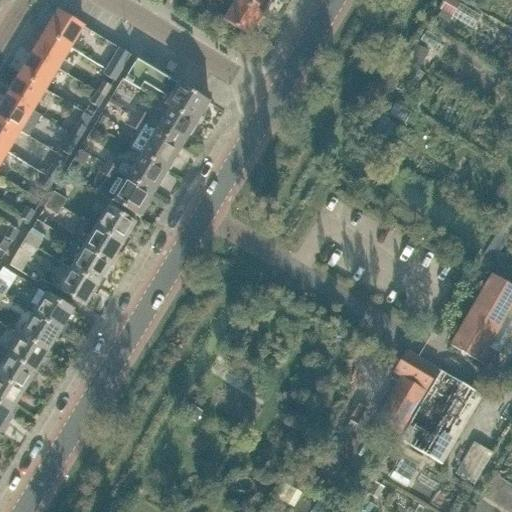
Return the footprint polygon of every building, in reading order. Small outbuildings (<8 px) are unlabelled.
[(250,37),(263,16),(238,0),(225,22),(250,37)] [(263,16),(272,0),(237,0),(238,0),(263,16)] [(478,22),(488,6),(476,0),(443,0),(443,1),(478,22)] [(71,49),(84,27),(59,11),(45,33),(71,49)] [(435,46),(447,37),(436,22),(424,31),(435,46)] [(58,70),(71,49),(45,33),(33,54),(58,70)] [(109,66),(120,73),(130,55),(120,49),(109,66)] [(46,91),(58,70),(33,54),(20,75),(46,91)] [(166,83),(169,79),(137,59),(125,81),(140,90),(145,83),(169,98),(165,105),(171,109),(197,124),(210,103),(178,84),(175,89),(166,83)] [(114,81),(120,73),(109,66),(104,75),(114,81)] [(33,111),(46,91),(20,75),(8,96),(33,111)] [(98,94),(104,98),(111,87),(105,83),(98,94)] [(98,108),(104,98),(98,94),(92,104),(98,108)] [(42,116),(33,111),(8,96),(0,107),(0,119),(20,132),(29,137),(42,116)] [(165,105),(159,101),(150,116),(139,109),(133,117),(135,118),(147,126),(157,132),(183,147),(197,124),(171,109),(165,105)] [(391,108),(379,123),(390,132),(402,117),(391,108)] [(79,140),(92,119),(85,115),(72,135),(79,140)] [(142,134),(147,126),(135,118),(130,127),(142,134)] [(20,132),(0,119),(0,148),(7,153),(20,132)] [(169,171),(183,147),(157,132),(143,155),(169,171)] [(73,150),(79,140),(72,135),(66,145),(73,150)] [(169,171),(143,155),(135,167),(123,160),(121,162),(110,156),(105,164),(155,194),(169,171)] [(140,218),(155,194),(105,164),(100,172),(112,179),(102,195),(112,201),(113,200),(115,201),(114,202),(140,218)] [(45,176),(54,182),(61,170),(52,165),(45,176)] [(48,191),(54,182),(45,176),(40,186),(48,191)] [(50,200),(63,207),(67,200),(54,192),(50,200)] [(58,215),(63,207),(50,200),(45,207),(58,215)] [(114,202),(115,201),(113,200),(112,201),(101,218),(93,213),(87,222),(124,245),(140,218),(114,202)] [(28,223),(36,211),(28,206),(20,218),(28,223)] [(112,265),(124,245),(87,222),(82,231),(90,236),(83,247),(112,265)] [(13,242),(19,232),(10,226),(4,237),(13,242)] [(25,240),(38,248),(42,241),(30,233),(25,240)] [(33,256),(38,248),(25,240),(20,248),(33,256)] [(99,285),(112,265),(83,247),(71,268),(99,285)] [(86,307),(99,285),(71,268),(58,289),(86,307)] [(511,282),(493,272),(452,343),(489,364),(498,349),(491,345),(511,308),(511,282)] [(61,332),(74,311),(39,290),(31,303),(37,307),(33,315),(61,332)] [(49,352),(61,332),(33,315),(21,335),(49,352)] [(36,373),(49,352),(21,335),(8,356),(36,373)] [(402,435),(428,388),(440,367),(406,348),(394,369),(402,374),(376,420),(402,435)] [(36,373),(8,356),(0,350),(0,363),(2,365),(0,368),(0,378),(24,393),(36,373)] [(259,387),(268,370),(241,356),(233,373),(259,387)] [(485,394),(470,385),(443,370),(403,439),(445,463),(485,394)] [(24,393),(0,378),(0,406),(12,413),(24,393)] [(0,432),(12,413),(0,406),(0,432)] [(480,433),(461,466),(479,476),(498,443),(480,433)] [(395,470),(414,480),(424,461),(405,452),(395,470)] [(292,494),(296,497),(309,475),(294,466),(272,502),(284,509),(292,494)]
